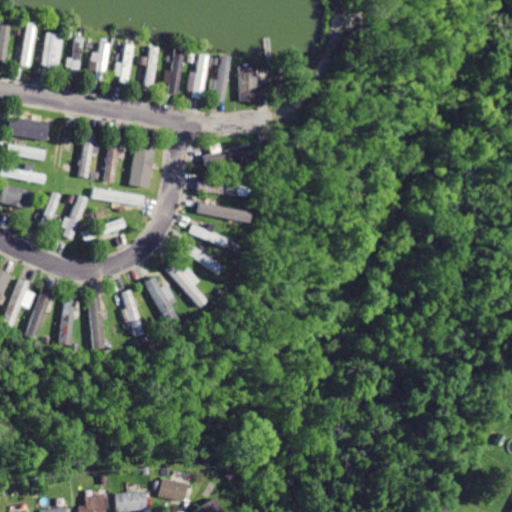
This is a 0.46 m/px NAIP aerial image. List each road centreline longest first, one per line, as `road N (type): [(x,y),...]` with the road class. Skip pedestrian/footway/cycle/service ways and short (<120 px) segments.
road 1 (residential): [(0,91),(203,126),(263,120),(291,108),(333,45),(342,11)]
road 2 (residential): [(0,238),(75,272),(134,255),(165,217),(182,123)]
